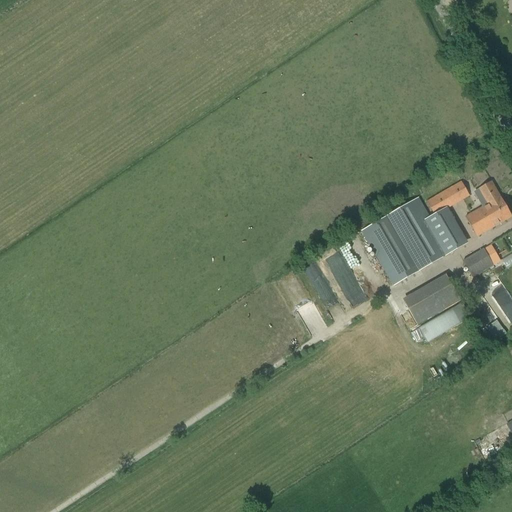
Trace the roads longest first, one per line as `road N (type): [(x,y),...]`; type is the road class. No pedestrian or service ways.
road 1 (track): [(53,511),(384,296)]
road 2 (unclassified): [(511,141),(436,0)]
